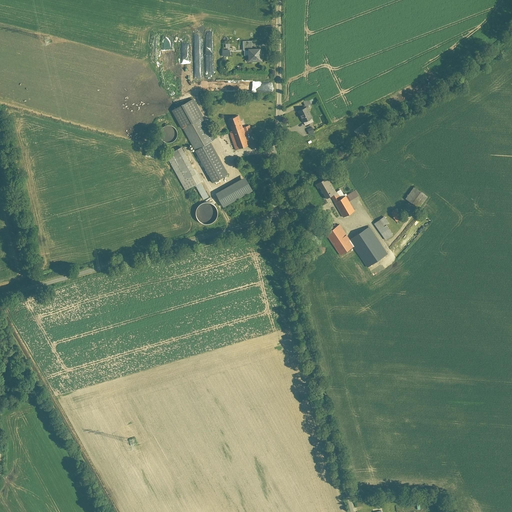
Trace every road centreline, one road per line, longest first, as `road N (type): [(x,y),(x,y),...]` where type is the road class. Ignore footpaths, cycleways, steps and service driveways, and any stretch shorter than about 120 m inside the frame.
road 1 (unclassified): [(272,217),(352,511)]
road 2 (unclassified): [(0,293),(272,217)]
road 3 (unclassified): [(281,0),(272,217)]
road 4 (track): [(0,132),(38,283)]
